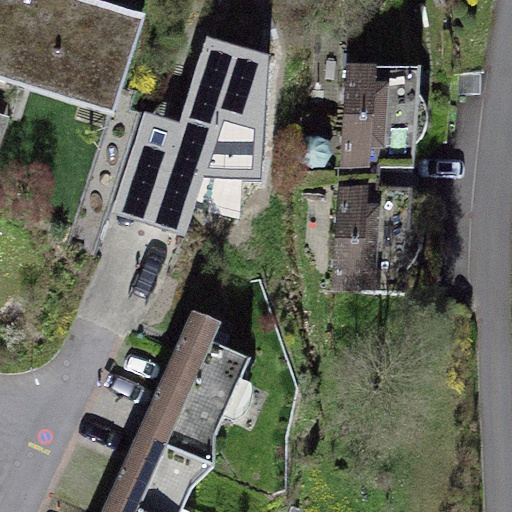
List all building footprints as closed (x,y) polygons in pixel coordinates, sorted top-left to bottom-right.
[(121,0),(0,0),(0,78),(132,107),(154,7),(121,0)] [(209,47),(152,220),(181,232),(211,158),(226,164),(227,174),(243,177),(256,173),(264,160),(269,60),(234,56),(209,47)] [(342,155),(399,158),(404,63),(347,60),(342,155)] [(336,290),(401,290),(402,187),(337,186),(336,290)] [(245,359),(187,335),(143,440),(201,464),(245,359)] [(180,511),(201,464),(143,440),(112,511),(180,511)]
